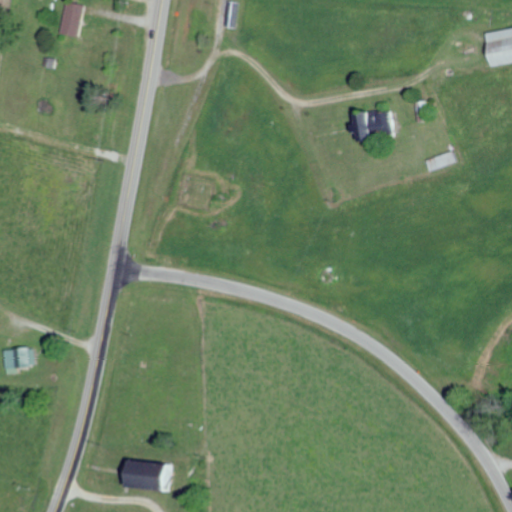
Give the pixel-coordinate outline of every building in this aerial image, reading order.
[(85,36),(92,5),(72,0),(65,31),(85,36)] [(491,67),(511,62),(511,27),(484,33),(491,67)] [(394,133),(391,110),(370,113),(369,109),(352,111),(354,130),(357,129),(357,137),(394,133)] [(35,346),(5,347),(6,366),(36,365),(35,346)] [(122,485),(173,487),(174,462),(123,460),(122,485)]
